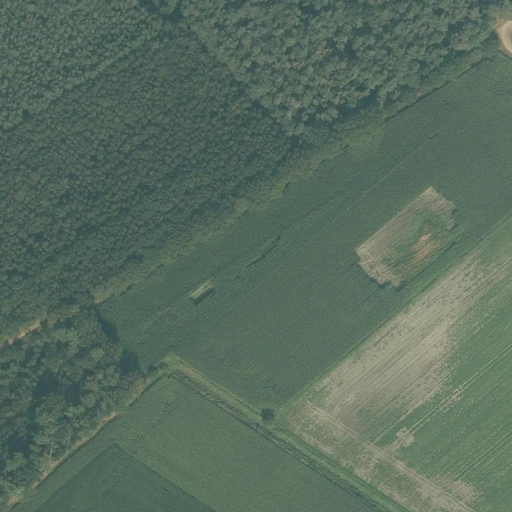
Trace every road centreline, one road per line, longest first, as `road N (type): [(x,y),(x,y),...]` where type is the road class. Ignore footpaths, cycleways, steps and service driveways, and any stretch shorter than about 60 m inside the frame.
road 1 (track): [(0,344),(303,150)]
road 2 (track): [(303,150),(495,30)]
